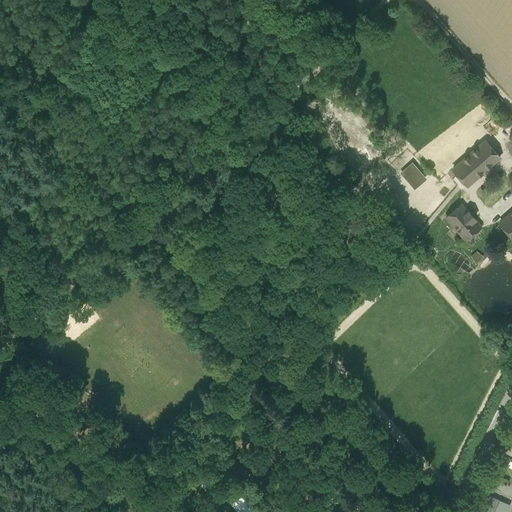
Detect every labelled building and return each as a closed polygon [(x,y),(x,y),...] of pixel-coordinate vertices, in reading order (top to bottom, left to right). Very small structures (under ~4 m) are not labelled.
[(485,138),(451,168),(468,187),(502,157),(485,138)] [(412,162),(400,172),(414,189),(427,179),(412,162)] [(482,227),(461,202),(444,217),(465,241),(482,227)] [(511,209),(498,222),(511,237),(511,209)] [(427,244),(423,241),(416,247),(420,251),(427,244)] [(476,251),(471,256),(476,264),(484,257),(476,251)] [(240,490),(228,500),(237,511),(245,511),(253,505),(240,490)] [(493,511),(498,500),(484,494),(475,511),(493,511)]
